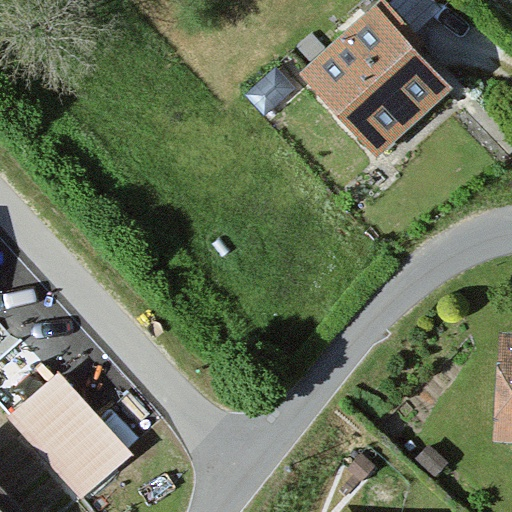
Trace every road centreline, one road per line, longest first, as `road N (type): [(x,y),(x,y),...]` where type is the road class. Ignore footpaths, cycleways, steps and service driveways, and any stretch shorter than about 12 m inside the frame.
road 1 (residential): [(246,467),(414,276),(511,230)]
road 2 (residential): [(246,467),(0,210)]
